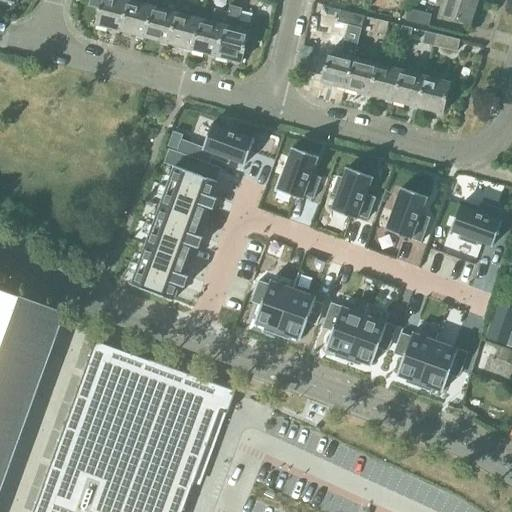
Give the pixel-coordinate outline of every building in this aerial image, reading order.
[(120,31),(127,0),(90,0),(89,6),(100,8),(95,24),(120,31)] [(144,37),(152,6),(141,3),(141,0),(127,0),(120,31),(144,37)] [(176,12),(179,0),(178,0),(166,0),(164,9),(152,6),(144,37),(168,44),(176,12)] [(433,0),(443,3),(438,15),(469,26),(477,0),(433,0)] [(241,64),(251,25),(238,21),(241,9),(229,6),(228,12),(216,57),(241,64)] [(216,57),(228,12),(215,8),(211,22),(200,19),(192,50),(216,57)] [(353,59),(364,17),(340,11),(337,23),(347,25),(339,56),(328,53),(320,83),(344,90),(353,59)] [(428,29),(431,17),(408,11),(405,23),(428,29)] [(192,50),(200,19),(176,12),(168,44),(192,50)] [(385,37),(388,24),(377,22),(374,35),(385,37)] [(409,44),(412,31),(401,28),(398,41),(409,44)] [(433,48),(436,36),(424,33),(421,45),(433,48)] [(455,54),(458,42),(436,36),(433,48),(455,54)] [(369,96),(377,66),(353,59),(344,90),(369,96)] [(393,103),(401,72),(377,66),(369,96),(393,103)] [(417,109),(425,78),(401,72),(393,103),(417,109)] [(441,115),(449,84),(425,78),(417,109),(441,115)] [(211,124),(202,149),(244,164),(253,139),(211,124)] [(168,146),(178,150),(183,135),(173,131),(168,146)] [(291,148),(276,190),(301,199),(303,195),(313,199),(319,181),(309,178),(317,157),(291,148)] [(175,166),(167,186),(216,204),(217,200),(211,198),(217,181),(175,166)] [(346,167),(330,210),(342,214),(356,219),(357,215),(367,219),(374,201),(364,197),(368,184),(371,177),(346,167)] [(167,186),(160,206),(202,221),(208,206),(214,208),(216,204),(167,186)] [(399,190),(385,229),(411,239),(412,235),(421,239),(428,221),(418,217),(426,197),(404,189),(400,187),(399,190)] [(460,205),(451,231),(461,235),(459,240),(477,246),(479,241),(493,246),(503,221),(499,219),(502,210),(487,204),(483,214),(477,212),(460,205)] [(160,206),(153,226),(201,243),(203,239),(197,237),(202,221),(160,206)] [(153,226),(146,245),(188,261),(194,245),(200,247),(201,243),(153,226)] [(146,245),(139,265),(187,282),(188,278),(182,276),(188,261),(146,245)] [(139,265),(131,285),(173,301),(180,284),(185,286),(187,282),(139,265)] [(257,280),(251,296),(262,300),(253,323),(276,331),(291,289),(269,280),(267,284),(257,280)] [(291,289),(276,331),(293,337),(299,339),(307,317),(317,321),(323,305),(313,301),(314,297),(308,295),(291,289)] [(0,491),(64,313),(0,290),(0,491)] [(511,307),(496,302),(484,337),(505,345),(511,326),(511,307)] [(328,306),(323,322),(333,326),(325,349),(347,357),(363,315),(340,306),(339,310),(328,306)] [(363,315),(347,357),(370,365),(379,343),(389,346),(395,331),(384,327),(386,323),(363,315)] [(400,333),(394,348),(404,352),(396,375),(419,383),(434,341),(411,333),(410,336),(400,333)] [(82,377),(33,511),(183,511),(193,485),(220,411),(228,414),(230,407),(236,391),(155,361),(150,359),(150,360),(95,340),(82,377)] [(434,341),(419,383),(441,392),(450,369),(460,372),(466,357),(455,353),(457,349),(434,341)]
